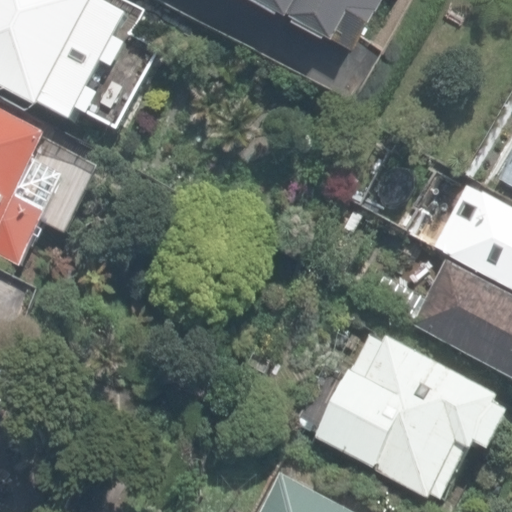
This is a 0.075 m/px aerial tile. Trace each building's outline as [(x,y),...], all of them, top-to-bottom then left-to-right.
[(132,16),(102,0),(0,0),(0,81),(73,122),(132,16)] [(371,0),(303,0),(357,28),(371,0)] [(104,164),(0,106),(0,256),(18,267),(46,215),(69,227),(104,164)] [(511,211),(488,199),(456,260),(511,290),(511,211)] [(511,298),(450,265),(418,325),(511,377),(511,298)] [(460,511),(511,416),(511,405),(380,335),(323,441),(456,511),(460,511)] [(353,511),(279,471),(254,511),(353,511)]
